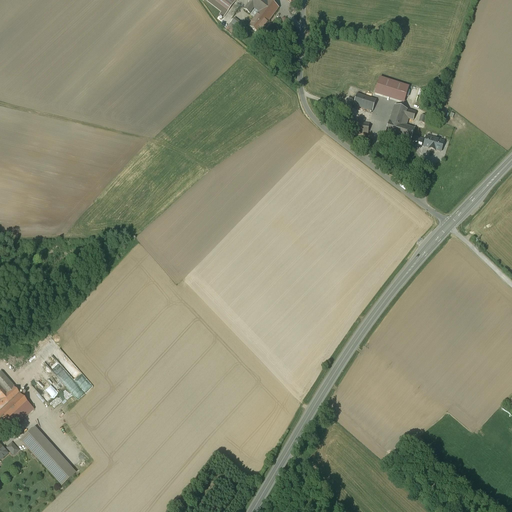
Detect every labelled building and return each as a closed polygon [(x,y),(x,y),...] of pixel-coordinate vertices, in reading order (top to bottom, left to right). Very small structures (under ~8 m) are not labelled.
[(266,0),(252,0),(244,11),(250,16),(254,10),(259,14),(248,28),(260,37),(280,10),(266,0)] [(380,101),(361,95),(357,108),(376,114),(380,101)] [(418,115),(395,108),(387,137),(422,147),(426,133),(408,128),(410,122),(416,123),(418,115)] [(373,123),(358,121),(356,132),(372,134),(373,123)] [(0,401),(1,403),(0,403),(0,432),(0,433),(12,422),(19,429),(37,412),(4,376),(0,379),(0,401)] [(37,429),(22,442),(63,487),(78,474),(37,429)] [(13,444),(7,449),(15,458),(21,453),(13,444)] [(0,464),(10,456),(1,446),(0,447),(0,472),(0,471),(0,464)]
